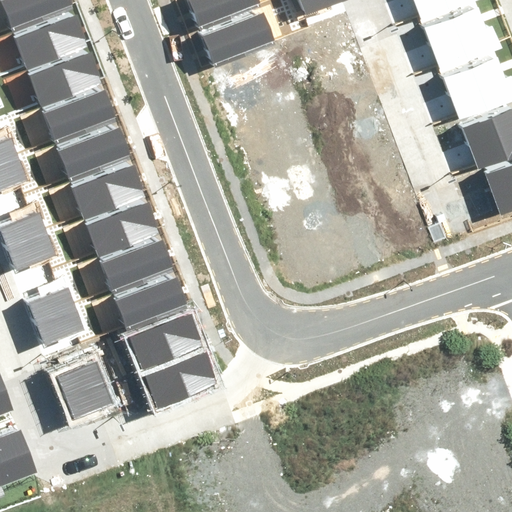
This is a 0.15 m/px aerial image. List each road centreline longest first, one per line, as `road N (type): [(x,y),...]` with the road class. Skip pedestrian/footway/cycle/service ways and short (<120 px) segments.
road 1 (residential): [(120,0),(243,334),(279,353)]
road 2 (residential): [(279,353),(259,382),(241,390),(65,446),(44,431),(0,313)]
road 3 (residential): [(358,0),(465,290)]
road 4 (residential): [(279,353),(465,290)]
